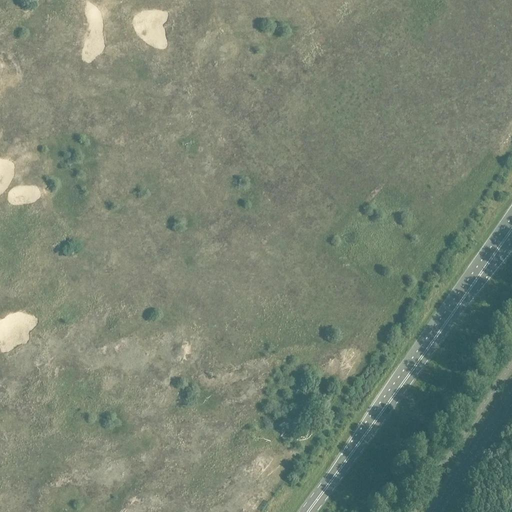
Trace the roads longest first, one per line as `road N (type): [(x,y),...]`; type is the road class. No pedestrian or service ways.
road 1 (primary): [(511,228),(305,511)]
road 2 (tertiary): [(437,511),(511,398)]
